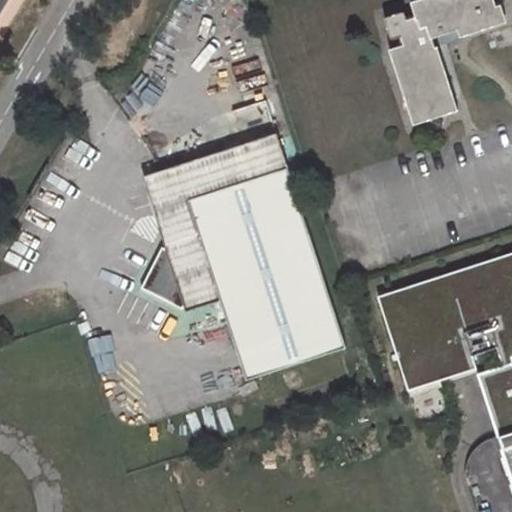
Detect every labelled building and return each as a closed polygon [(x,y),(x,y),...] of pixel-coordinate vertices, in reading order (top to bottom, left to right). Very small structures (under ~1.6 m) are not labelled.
[(460,36),(504,22),(496,0),(418,0),(411,3),(416,19),(406,21),(404,15),(386,20),(391,39),(401,36),(404,46),(391,50),(413,123),(457,109),(438,49),(433,51),(432,45),(430,40),(458,32),(460,36)] [(191,202),(286,172),(274,138),(145,179),(166,247),(201,237),(191,202)] [(342,346),(286,172),(191,202),(201,237),(166,247),(144,286),(186,309),(221,298),(245,377),(342,346)] [(497,347),(504,369),(511,366),(511,358),(511,355),(511,354),(511,252),(377,296),(408,390),(477,368),(472,355),(497,347)] [(511,366),(504,369),(479,377),(500,437),(511,433),(511,366)] [(511,433),(500,437),(504,450),(511,447),(511,433)]
